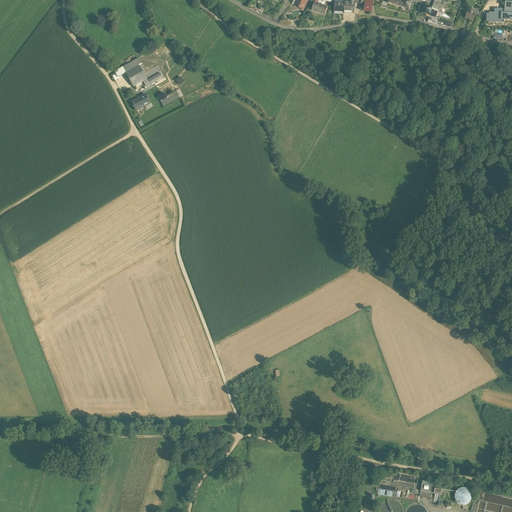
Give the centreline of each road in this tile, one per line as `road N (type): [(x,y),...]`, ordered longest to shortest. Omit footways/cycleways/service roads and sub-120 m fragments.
road 1 (track): [(511,469),(237,420),(0,421)]
road 2 (track): [(511,199),(242,37),(199,0)]
road 3 (track): [(132,121),(182,201),(179,252),(236,413),(237,438)]
road 4 (residential): [(511,46),(379,18),(302,28),(235,0)]
road 5 (track): [(511,488),(237,438)]
road 6 (track): [(237,438),(0,438)]
road 7 (track): [(0,221),(138,135)]
